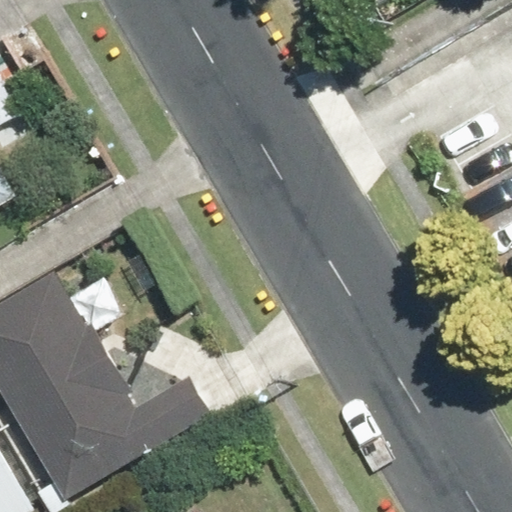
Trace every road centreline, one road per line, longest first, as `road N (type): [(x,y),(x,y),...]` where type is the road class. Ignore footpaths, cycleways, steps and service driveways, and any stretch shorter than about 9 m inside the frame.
road 1 (residential): [(183,0),(485,511)]
road 2 (unknown): [(511,67),(484,63),(423,79),(279,162)]
